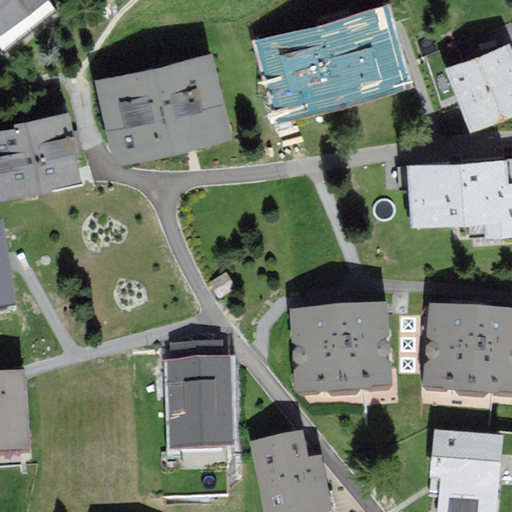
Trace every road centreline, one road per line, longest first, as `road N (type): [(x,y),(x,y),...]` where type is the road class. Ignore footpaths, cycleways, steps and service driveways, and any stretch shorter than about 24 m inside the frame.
road 1 (residential): [(375,511),(211,317),(159,184)]
road 2 (residential): [(511,145),(377,151),(159,184)]
road 3 (residential): [(159,184),(101,170),(76,80)]
